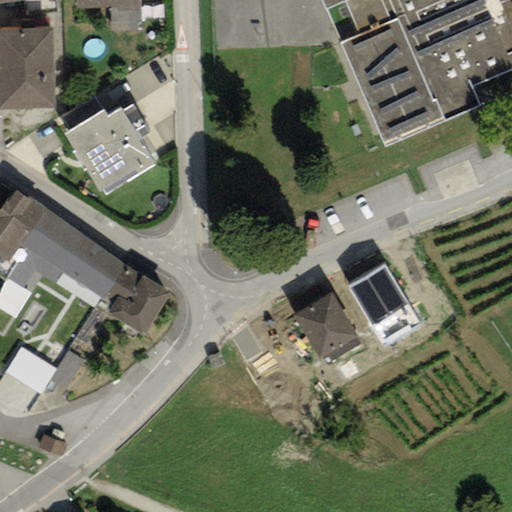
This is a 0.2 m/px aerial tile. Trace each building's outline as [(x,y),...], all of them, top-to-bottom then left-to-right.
[(140,0),(76,0),(77,9),(141,7),(140,0)] [(511,0),(320,0),(334,31),(355,23),(360,34),(339,43),(384,148),(482,106),(474,86),(511,69),(511,0)] [(51,29),(0,31),(0,110),(54,108),(51,29)] [(104,110),(64,135),(100,192),(103,190),(106,195),(154,164),(122,113),(119,109),(107,116),(104,110)] [(44,211),(14,190),(0,209),(0,257),(7,262),(19,247),(44,211)] [(45,209),(44,211),(19,247),(25,250),(7,278),(31,294),(43,277),(55,285),(64,273),(103,298),(125,264),(45,209)] [(168,293),(125,264),(103,298),(94,306),(144,335),(168,293)] [(384,265),(348,287),(384,346),(420,324),(384,265)] [(331,293),(293,316),(319,360),(327,355),(331,361),(361,344),(331,293)] [(57,364),(21,344),(6,370),(42,390),(57,364)] [(70,392),(84,362),(69,355),(55,384),(70,392)]
